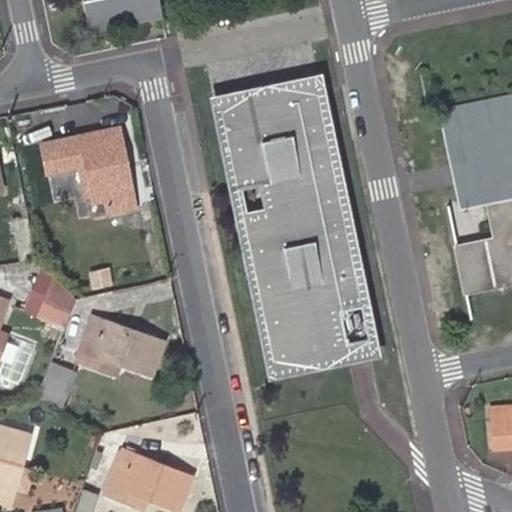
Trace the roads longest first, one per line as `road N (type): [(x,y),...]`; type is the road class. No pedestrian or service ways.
road 1 (residential): [(147,67),(241,511)]
road 2 (residential): [(423,377),(351,22)]
